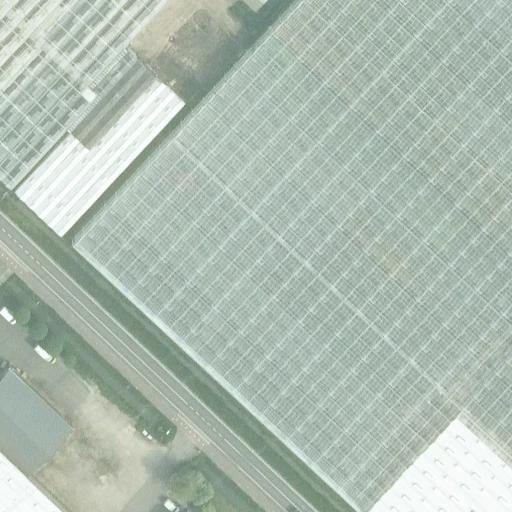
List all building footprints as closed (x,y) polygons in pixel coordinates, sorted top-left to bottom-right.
[(0,0),(0,177),(16,193),(59,234),(185,101),(123,43),(163,0),(0,0)] [(511,511),(511,0),(297,0),(73,239),(363,511),(461,511),(470,503),(479,511),(511,511)] [(209,78),(229,57),(208,37),(206,40),(186,21),(179,29),(177,28),(173,32),(175,34),(168,41),(209,78)] [(0,447),(26,472),(72,423),(9,363),(0,372),(0,447)] [(0,511),(67,511),(26,472),(0,447),(0,511)]
